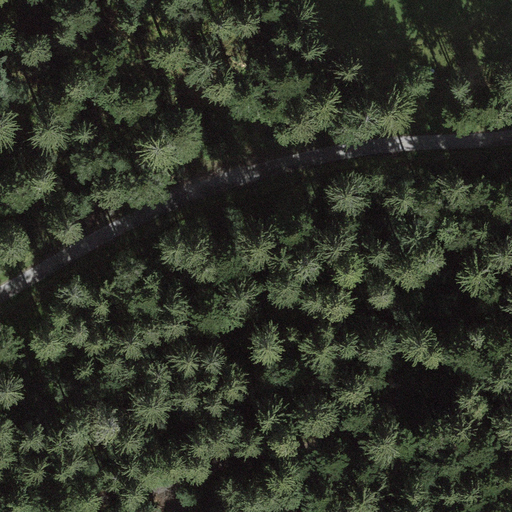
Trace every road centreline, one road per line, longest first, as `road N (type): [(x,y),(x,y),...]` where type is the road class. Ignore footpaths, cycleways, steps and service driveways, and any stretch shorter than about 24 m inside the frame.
road 1 (track): [(511,137),(309,157),(219,184),(117,229),(0,297)]
road 2 (track): [(511,465),(376,438),(41,511)]
